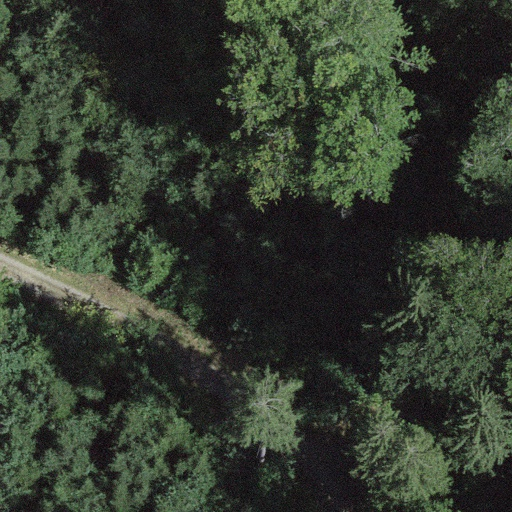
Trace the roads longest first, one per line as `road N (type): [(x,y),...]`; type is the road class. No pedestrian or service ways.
road 1 (track): [(358,0),(422,155),(445,240),(450,310),(445,358),(429,394),(392,426),(310,461)]
road 2 (track): [(0,260),(96,306),(270,420),(310,461),(338,511)]
